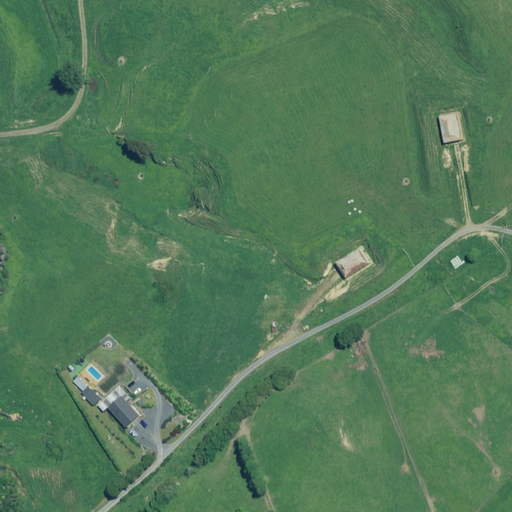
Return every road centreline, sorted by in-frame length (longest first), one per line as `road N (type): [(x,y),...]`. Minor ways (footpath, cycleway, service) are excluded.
road 1 (track): [(101,511),(261,360),(385,292),(459,233),(511,232)]
road 2 (track): [(80,0),(80,92),(67,115),(0,134)]
